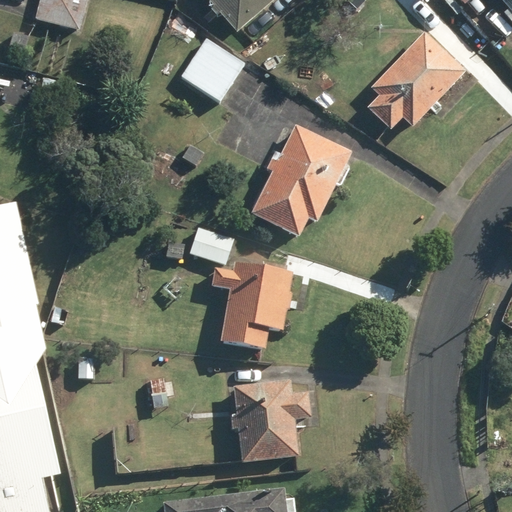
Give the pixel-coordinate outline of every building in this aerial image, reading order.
[(89,0),(39,0),(34,20),(81,33),(89,0)] [(277,0),(202,0),(237,37),(277,0)] [(457,0),(465,8),(474,0),(457,0)] [(511,0),(493,0),(511,19),(511,0)] [(465,75),(423,34),(370,89),(377,97),(364,110),(389,134),(400,123),(410,132),(465,75)] [(242,67),(204,41),(180,77),(218,102),(242,67)] [(350,157),(295,129),(250,219),(298,243),(307,225),(314,228),(350,157)] [(0,206),(0,511),(59,511),(53,480),(59,479),(34,368),(45,350),(12,203),(0,206)] [(235,241),(198,229),(188,257),(225,269),(235,241)] [(210,288),(228,291),(219,347),(263,354),(266,336),(282,338),(292,275),(232,266),(231,273),(213,270),(210,288)] [(166,379),(145,380),(147,416),(168,415),(166,379)] [(286,384),(231,389),(239,469),(297,463),(294,426),(311,424),(308,394),(287,396),(286,384)] [(283,492),(161,504),(161,511),(294,511),(293,501),(284,501),(283,492)]
